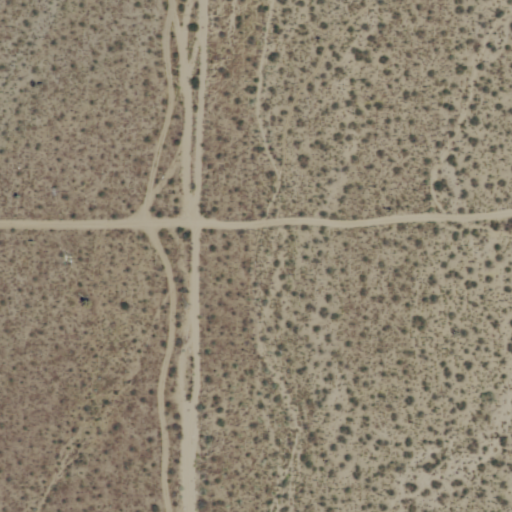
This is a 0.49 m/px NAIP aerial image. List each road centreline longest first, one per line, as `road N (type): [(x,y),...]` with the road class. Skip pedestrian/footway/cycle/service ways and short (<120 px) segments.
road 1 (residential): [(0,230),(511,218)]
road 2 (residential): [(190,511),(190,230)]
road 3 (residential): [(190,230),(194,0)]
